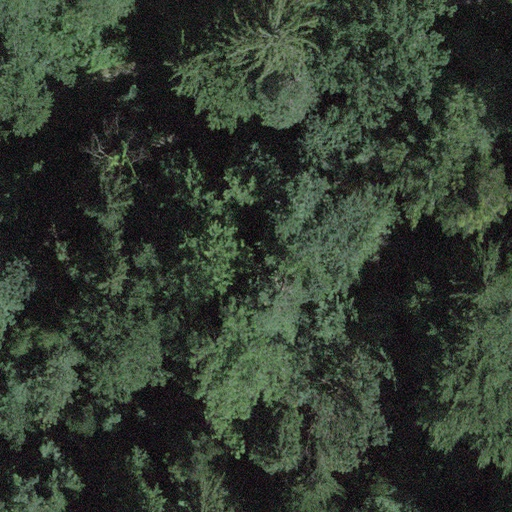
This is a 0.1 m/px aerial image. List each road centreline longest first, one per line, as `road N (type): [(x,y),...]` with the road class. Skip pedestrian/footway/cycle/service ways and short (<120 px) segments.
road 1 (track): [(0,121),(239,56)]
road 2 (track): [(413,0),(239,56)]
